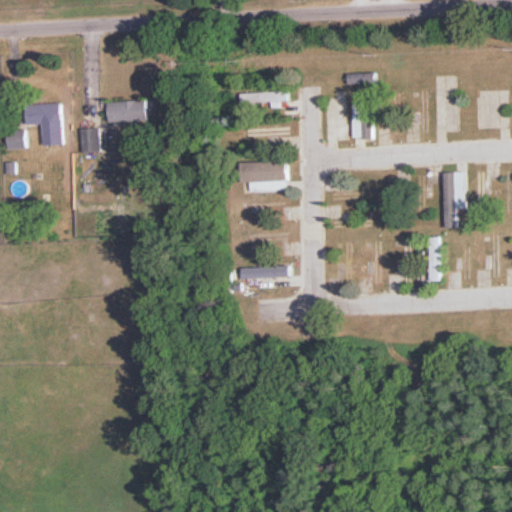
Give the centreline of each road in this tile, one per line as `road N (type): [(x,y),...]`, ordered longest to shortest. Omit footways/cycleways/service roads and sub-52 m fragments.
road 1 (residential): [(0,33),(511,7)]
road 2 (residential): [(511,295),(258,312)]
road 3 (residential): [(312,308),(309,88)]
road 4 (residential): [(511,150),(310,161)]
